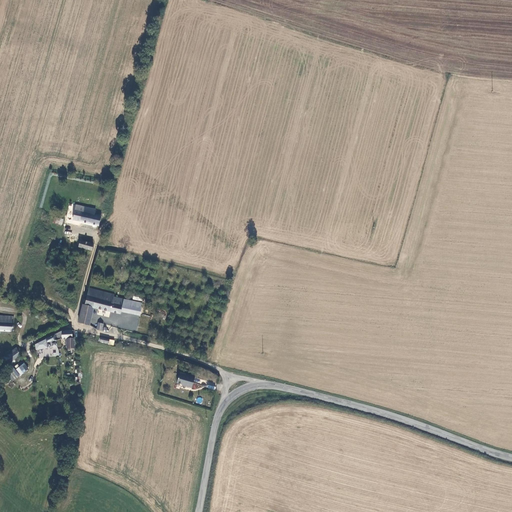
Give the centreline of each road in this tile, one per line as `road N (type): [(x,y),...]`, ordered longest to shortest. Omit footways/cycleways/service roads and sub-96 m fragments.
road 1 (tertiary): [(199,511),(218,413),(233,394),(257,384),(370,409),(511,457)]
road 2 (track): [(74,327),(111,175)]
